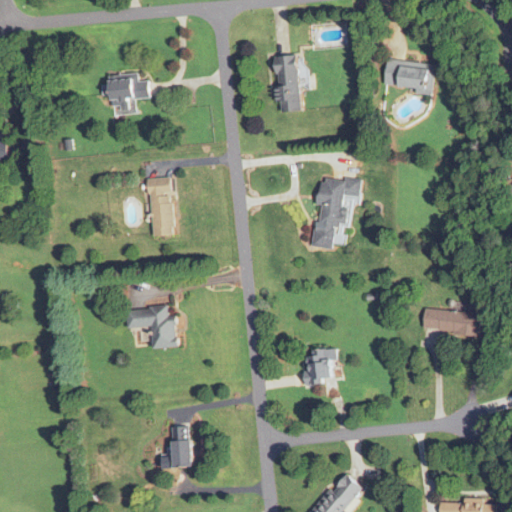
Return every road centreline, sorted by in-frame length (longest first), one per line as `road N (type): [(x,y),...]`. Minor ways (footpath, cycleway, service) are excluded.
road 1 (residential): [(0,26),(276,0),(483,3),(511,38)]
road 2 (residential): [(218,6),(271,511)]
road 3 (residential): [(264,445),(475,421)]
